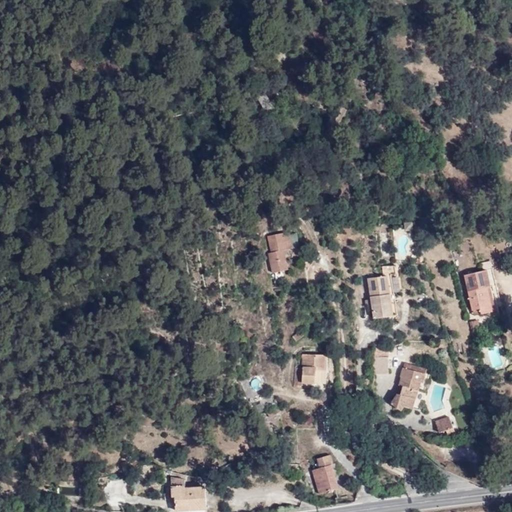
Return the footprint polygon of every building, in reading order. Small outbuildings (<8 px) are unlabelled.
[(274,109),(263,87),(248,95),(257,112),(263,109),(266,114),(274,109)] [(272,252),(269,253),(274,273),(290,269),(285,250),(293,248),(289,231),(269,236),(272,252)] [(296,232),(289,234),(293,248),(300,246),(296,232)] [(490,261),(480,264),(482,271),(486,270),(492,269),(490,261)] [(482,271),(466,275),(475,316),(495,312),(491,295),(495,294),(493,286),(489,286),(486,270),(482,271)] [(387,276),(369,278),(371,299),(372,307),(374,319),(393,316),(387,276)] [(293,336),(297,342),(305,336),(301,331),(293,336)] [(389,357),(389,347),(374,348),(374,357),(389,357)] [(316,384),(316,370),(327,370),(327,354),(303,354),(303,368),(296,368),(296,389),(306,389),(306,384),(316,384)] [(389,357),(374,357),(374,374),(389,374),(389,357)] [(425,374),(427,369),(405,363),(403,367),(425,374)] [(425,374),(403,367),(400,377),(402,377),(399,385),(403,386),(401,395),(397,394),(390,404),(401,411),(404,406),(412,409),(420,382),(423,382),(425,374)] [(328,370),(327,370),(316,370),(316,384),(328,384),(328,370)] [(278,407),(267,413),(270,418),(281,412),(278,407)] [(435,421),(439,433),(446,430),(454,428),(450,416),(435,421)] [(319,459),(321,468),(314,470),(320,494),(340,488),(333,465),(335,464),(332,455),(319,459)] [(186,487),(186,480),(171,478),(172,488),(186,487)] [(186,489),(186,487),(172,488),(172,498),(176,498),(177,511),(208,509),(207,488),(186,489)] [(92,502),(106,504),(107,503),(105,488),(92,489),(92,502)]
